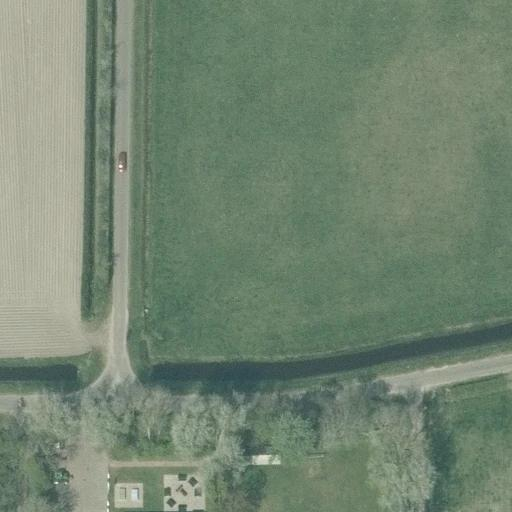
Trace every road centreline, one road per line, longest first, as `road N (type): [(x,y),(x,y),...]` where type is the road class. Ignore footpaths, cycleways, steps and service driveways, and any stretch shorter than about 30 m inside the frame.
road 1 (unclassified): [(114,404),(121,0)]
road 2 (unclassified): [(511,363),(317,400),(114,404)]
